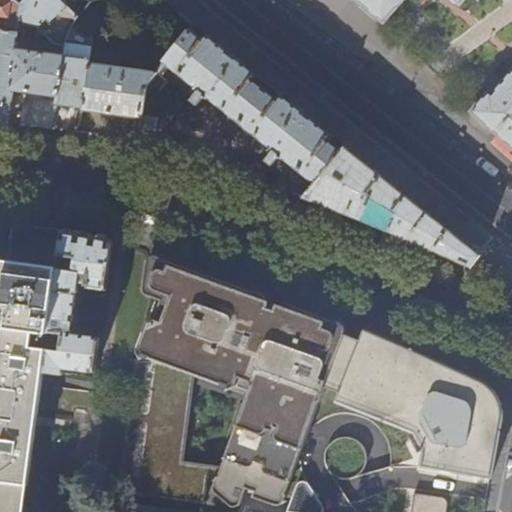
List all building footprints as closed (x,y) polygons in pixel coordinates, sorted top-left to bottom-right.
[(0,0),(0,124),(8,125),(14,94),(15,88),(56,94),(62,44),(63,37),(92,0),(23,0),(19,5),(13,0),(0,0)] [(358,0),(383,21),(402,0),(457,0),(461,3),(464,0),(358,0)] [(232,55),(207,36),(203,40),(190,30),(154,73),(146,83),(157,92),(167,80),(161,76),(169,66),(194,86),(188,92),(193,96),(191,100),(198,105),(199,103),(205,108),(211,100),(268,146),(263,153),(268,157),(265,160),(272,166),(275,163),(281,168),(287,160),(310,179),(300,192),(307,195),(341,152),(328,141),(332,135),(305,114),(232,55)] [(88,63),(91,47),(62,44),(56,94),(55,101),(55,104),(71,106),(81,108),(81,107),(88,63)] [(141,118),(146,83),(154,73),(88,63),(81,107),(81,108),(81,109),(109,113),(141,118)] [(511,73),(493,96),(488,92),(472,111),(511,146),(511,73)] [(52,127),(55,104),(55,101),(25,98),(20,126),(52,127)] [(481,255),(345,146),(341,152),(307,195),(305,198),(338,211),(369,223),(386,230),(407,239),(472,267),(481,255)] [(0,325),(2,326),(32,330),(49,333),(58,269),(59,256),(63,231),(13,225),(9,260),(0,259),(0,325)] [(106,288),(112,240),(93,236),(63,231),(59,256),(75,258),(74,271),(58,269),(49,333),(62,334),(60,350),(47,349),(44,370),(63,373),(64,367),(95,372),(99,338),(71,334),(76,292),(77,292),(79,282),(85,282),(86,284),(89,284),(92,287),(106,288)] [(139,353),(141,356),(142,357),(151,359),(151,362),(135,361),(118,492),(204,504),(208,478),(218,477),(216,483),(216,485),(217,487),(235,505),(237,505),(239,505),(241,503),(247,488),(255,491),(254,496),(277,504),(280,504),(282,503),(284,503),(285,501),(325,391),(324,391),(326,386),(340,391),(337,400),(416,431),(423,444),(419,447),(422,452),(426,449),(424,466),(492,478),(502,421),(502,414),(502,412),(502,408),(501,404),(500,401),(498,397),(497,394),(496,393),(495,392),(492,388),(488,385),(485,383),(480,380),(468,374),(410,349),(365,329),(364,331),(361,340),(346,334),(347,331),(348,330),(348,328),(348,327),(346,324),(344,323),(291,304),(288,303),(286,303),(284,303),(282,303),(281,304),(281,306),(279,312),(272,309),(266,307),(267,302),(268,299),(267,297),(265,295),(158,257),(156,257),(153,258),(151,259),(148,262),(145,288),(144,290),(147,293),(149,294),(163,299),(156,317),(153,318),(151,319),(150,320),(149,322),(139,348),(138,351),(139,353)] [(32,330),(2,326),(0,340),(0,480),(28,484),(44,370),(47,349),(30,347),(32,330)] [(24,511),(28,484),(0,480),(0,511),(24,511)] [(323,510),(323,507),(308,486),(305,484),(303,484),(299,485),(298,486),(287,511),(288,511),(322,511),(323,510)] [(446,511),(448,504),(446,501),(445,499),(443,499),(414,495),(411,511),(446,511)]
